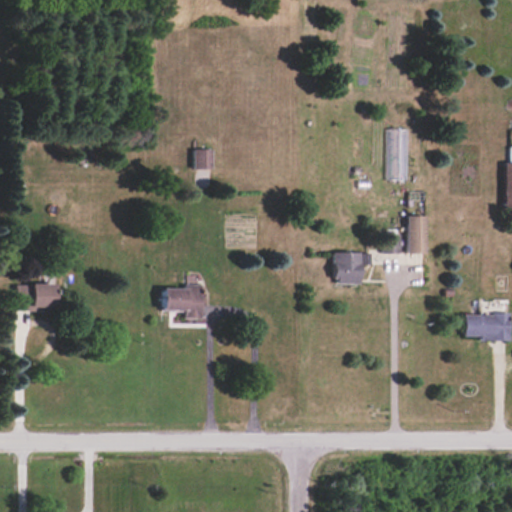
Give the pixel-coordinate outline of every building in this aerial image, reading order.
[(385,159),(405,159),(406,129),(395,129),(395,138),(385,138),(385,144),(394,144),(393,151),(385,151),(385,159)] [(501,209),(511,209),(511,146),(508,146),(507,162),(502,162),(501,209)] [(209,148),(190,149),(191,169),(210,168),(209,148)] [(423,215),(404,215),(405,253),(423,253),(423,215)] [(398,234),(382,234),(382,253),(398,253),(398,234)] [(358,283),(357,264),(366,264),(366,251),(331,252),(332,284),(358,283)] [(53,284),(14,283),(13,310),(52,310),(53,284)] [(160,287),(159,310),(182,311),(182,318),(198,319),(199,284),(181,283),(181,288),(160,287)] [(461,313),(461,336),(477,336),(478,340),(507,340),(507,313),(461,313)]
